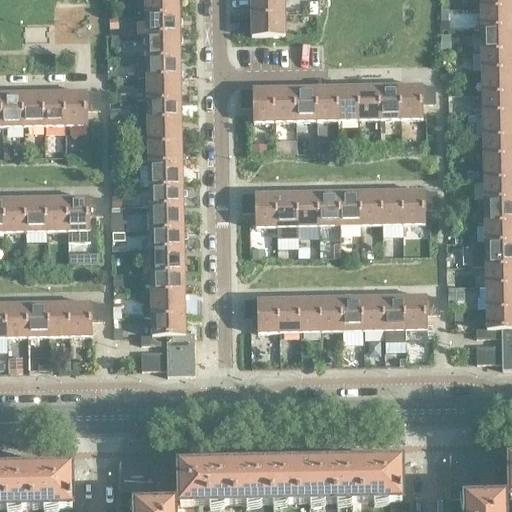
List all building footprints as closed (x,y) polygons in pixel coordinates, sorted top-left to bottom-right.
[(178,18),(177,0),(147,0),(148,18),(148,19),(178,18)] [(284,17),(283,0),(250,0),(251,18),(284,17)] [(511,11),(511,0),(482,0),(483,12),(511,11)] [(511,30),(511,11),(483,12),(480,12),(480,32),(483,32),(483,31),(511,30)] [(284,39),(284,17),(251,18),(251,39),(284,39)] [(179,37),(178,18),(148,19),(148,18),(145,18),(145,39),(148,39),(148,38),(179,37)] [(511,54),(511,30),(483,31),(483,32),(484,55),(511,54)] [(179,61),(179,37),(148,38),(148,39),(149,61),(149,62),(179,61)] [(511,73),(511,54),(484,55),(481,55),(481,75),(484,75),(484,74),(511,73)] [(180,80),(179,61),(149,62),(149,61),(146,61),(146,82),(149,82),(149,81),(180,80)] [(511,97),(511,73),(484,74),(484,75),(485,98),(511,97)] [(180,104),(180,80),(149,81),(149,82),(150,104),(150,105),(180,104)] [(400,122),(400,89),(379,90),(379,123),(400,122)] [(422,107),(422,98),(421,89),(400,89),(400,122),(422,122),(422,107)] [(358,123),(358,90),(337,91),(338,124),(358,123)] [(379,123),(379,90),(358,90),(358,123),(379,123)] [(317,124),(316,91),(295,92),(296,125),(317,124)] [(338,124),(337,91),(316,91),(317,124),(338,124)] [(275,125),(274,92),(252,92),(253,101),(253,111),(253,125),(275,125)] [(296,125),(295,92),(274,92),(275,125),(296,125)] [(87,114),(87,104),(86,95),(65,96),(65,129),(87,128),(87,114)] [(44,129),(44,96),(23,97),(23,130),(44,129)] [(65,129),(65,96),(44,96),(44,129),(65,129)] [(23,130),(23,97),(2,97),(2,130),(23,130)] [(511,116),(511,97),(485,98),(481,98),(482,118),(485,118),(485,117),(511,116)] [(180,123),(180,104),(150,105),(150,104),(147,104),(147,125),(150,125),(150,124),(180,123)] [(511,140),(511,116),(485,117),(485,118),(485,141),(511,140)] [(181,147),(180,123),(150,124),(150,125),(151,147),(151,148),(181,147)] [(511,159),(511,140),(485,141),(482,141),(483,161),(486,161),(486,160),(511,159)] [(181,166),(181,147),(151,148),(151,147),(148,147),(148,168),(151,167),(181,166)] [(511,183),(511,159),(486,160),(486,161),(486,184),(511,183)] [(182,190),(181,166),(151,167),(151,190),(151,191),(182,190)] [(511,202),(511,183),(486,184),(483,184),(484,204),(487,204),(487,203),(511,202)] [(182,209),(182,190),(151,191),(151,190),(148,190),(149,211),(152,210),(182,209)] [(424,213),(424,203),(424,194),(402,195),(403,228),(424,228),(424,213)] [(382,228),(381,195),(360,196),(361,229),(382,228)] [(403,228),(402,195),(381,195),(382,228),(403,228)] [(340,229),(339,196),(318,197),(319,230),(340,229)] [(361,229),(360,196),(339,196),(340,229),(361,229)] [(277,230),(276,197),(254,198),(255,207),(255,216),(255,231),(277,230)] [(298,230),(297,197),(276,197),(277,230),(298,230)] [(319,230),(318,197),(297,197),(298,230),(319,230)] [(68,234),(67,201),(46,202),(47,235),(68,234)] [(89,219),(89,210),(89,201),(67,201),(68,234),(89,234),(89,219)] [(26,235),(25,202),(4,202),(5,236),(26,235)] [(47,235),(46,202),(25,202),(26,235),(47,235)] [(511,226),(511,202),(487,203),(487,204),(487,227),(511,226)] [(183,233),(182,209),(152,210),(152,233),(152,234),(183,233)] [(511,245),(511,226),(487,227),(484,227),(484,247),(488,247),(487,246),(511,245)] [(183,252),(183,233),(152,234),(152,233),(149,233),(150,254),(153,254),(153,253),(183,252)] [(511,269),(511,245),(487,246),(488,247),(488,270),(511,269)] [(183,276),(183,252),(153,253),(153,254),(153,276),(153,277),(183,276)] [(511,288),(511,269),(488,270),(485,270),(485,290),(488,290),(488,289),(511,288)] [(184,295),(183,276),(153,277),(153,276),(150,276),(151,297),(154,297),(154,296),(184,295)] [(511,312),(511,288),(488,289),(488,290),(489,313),(511,312)] [(184,319),(184,295),(154,296),(154,297),(154,319),(154,320),(184,319)] [(405,333),(404,300),(383,301),(384,334),(405,333)] [(426,318),(426,309),(426,300),(404,300),(405,333),(427,333),(426,318)] [(342,335),(341,301),(320,302),(321,335),(342,335)] [(363,334),(362,301),(341,301),(342,335),(363,334)] [(384,334),(383,301),(362,301),(363,334),(384,334)] [(300,335),(299,302),(278,303),(279,336),(300,335)] [(321,335),(320,302),(299,302),(300,335),(321,335)] [(279,336),(278,303),(257,303),(257,312),(257,321),(257,336),(279,336)] [(91,324),(91,315),(91,306),(69,307),(70,340),(91,340),(91,324)] [(49,340),(48,307),(27,308),(28,341),(49,340)] [(70,340),(69,307),(48,307),(49,340),(70,340)] [(28,341),(27,308),(6,308),(7,341),(28,341)] [(511,312),(489,313),(486,313),(486,332),(486,333),(488,333),(494,333),(501,333),(511,332),(511,312)] [(185,337),(184,319),(154,320),(154,319),(151,319),(151,339),(153,339),(160,339),(166,339),(185,339),(185,337)] [(511,373),(511,332),(501,333),(501,341),(501,349),(501,359),(501,367),(502,374),(511,373)] [(194,380),(194,345),(193,337),(185,337),(185,339),(166,339),(166,348),(166,356),(166,365),(167,374),(167,380),(194,380)] [(510,502),(509,463),(509,459),(449,461),(450,502),(463,502),(504,501),(504,502),(510,502)] [(401,505),(400,465),(335,467),(336,506),(337,506),(337,507),(339,507),(339,504),(347,504),(347,505),(374,505),(374,507),(376,507),(376,504),(384,503),(384,505),(401,505)] [(180,509),(179,469),(179,466),(119,467),(120,508),(133,508),(174,507),(174,509),(180,509)] [(336,506),(335,467),(272,468),(272,507),(274,507),(274,508),(276,508),(275,505),(283,505),(283,507),(311,506),(311,508),(312,508),(312,505),(320,505),(320,506),(336,506)] [(272,507),(272,468),(208,469),(209,508),(210,508),(210,510),(212,510),(212,507),(220,506),(220,508),(247,507),(247,509),(249,509),(249,506),(257,506),(257,507),(272,507)] [(209,508),(208,469),(179,469),(180,509),(209,508)] [(71,511),(71,472),(6,473),(6,511),(7,511),(15,511),(42,511),(44,511),(44,510),(52,510),(52,511),(71,511)] [(503,511),(504,502),(504,501),(463,502),(463,503),(466,503),(466,511),(465,511),(464,511),(503,511)]
